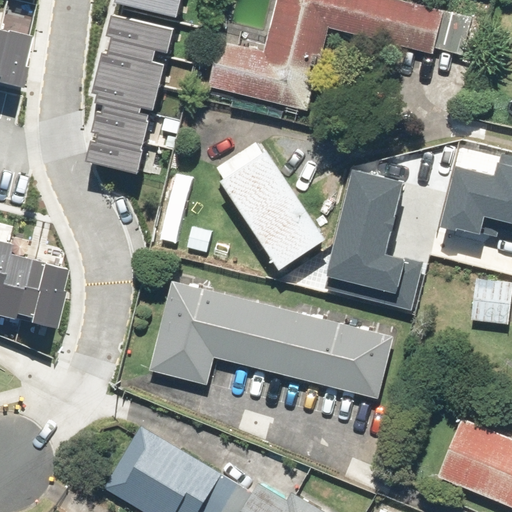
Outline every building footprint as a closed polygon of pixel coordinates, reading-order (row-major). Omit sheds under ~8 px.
[(140,0),(183,11),(185,0),(140,0)] [(463,53),(473,16),(414,0),(275,0),(263,46),(224,35),(210,86),(314,114),(338,27),(438,55),(440,46),(463,53)] [(96,132),(91,154),(146,167),(152,142),(148,141),(156,108),(145,106),(146,98),(161,101),(171,56),(159,54),(162,41),(175,44),(180,22),(121,8),(116,28),(120,29),(116,47),(108,45),(99,85),(104,86),(102,95),(110,97),(109,105),(102,104),(97,125),(104,126),(102,134),(96,132)] [(0,22),(0,79),(19,84),(25,60),(19,58),(27,29),(0,22)] [(271,136),(224,166),(289,270),(337,241),(271,136)] [(464,158),(450,212),(498,224),(500,216),(511,218),(511,151),(507,150),(502,168),(464,158)] [(358,169),(331,278),(415,299),(425,260),(385,250),(402,180),(358,169)] [(0,308),(52,321),(67,260),(8,246),(11,233),(0,230),(0,308)] [(511,276),(481,272),(475,317),(511,322),(511,276)] [(177,277),(155,369),(214,384),(220,358),(385,398),(402,331),(177,277)] [(511,436),(467,417),(443,472),(511,502),(511,436)] [(337,511),(338,511),(294,487),(288,497),(259,481),(256,486),(143,422),(109,483),(160,511),(337,511)]
